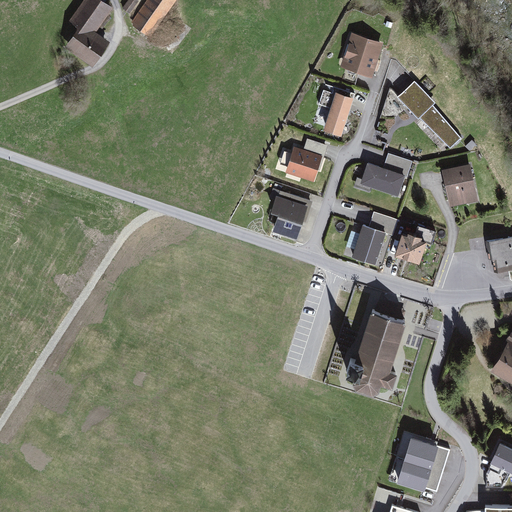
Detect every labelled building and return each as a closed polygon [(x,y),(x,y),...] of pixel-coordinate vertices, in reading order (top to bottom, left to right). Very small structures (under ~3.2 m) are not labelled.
[(110,8),(98,0),(86,0),(72,21),(79,26),(66,44),(94,64),(109,43),(93,32),(110,8)] [(131,13),(138,0),(126,0),(122,7),(131,13)] [(177,0),(145,0),(132,21),(153,36),(177,0)] [(382,47),(355,39),(346,69),(373,77),(382,47)] [(434,102),(414,80),(396,97),(416,119),(419,116),(448,147),(461,135),(432,104),(434,102)] [(353,97),(337,93),(326,130),(342,135),(353,97)] [(321,157),(295,150),(288,173),(314,181),(321,157)] [(399,194),(405,175),(368,163),(362,182),(399,194)] [(476,204),(470,168),(443,172),(449,209),(476,204)] [(279,196),(269,226),(301,236),(310,206),(279,196)] [(378,263),(391,224),(365,216),(352,254),(378,263)] [(427,243),(402,236),(394,264),(419,271),(427,243)] [(511,236),(488,240),(494,271),(511,267),(511,236)] [(348,369),(358,372),(355,378),(355,382),(357,386),(374,391),(379,388),(383,381),(394,385),(399,369),(393,367),(409,317),(378,307),(377,310),(372,309),(357,356),(353,354),(348,369)] [(511,337),(493,374),(511,383),(511,337)] [(405,457),(444,469),(450,448),(412,436),(405,457)] [(511,447),(500,442),(492,459),(511,468),(511,447)] [(444,469),(405,457),(398,479),(437,491),(444,469)]
